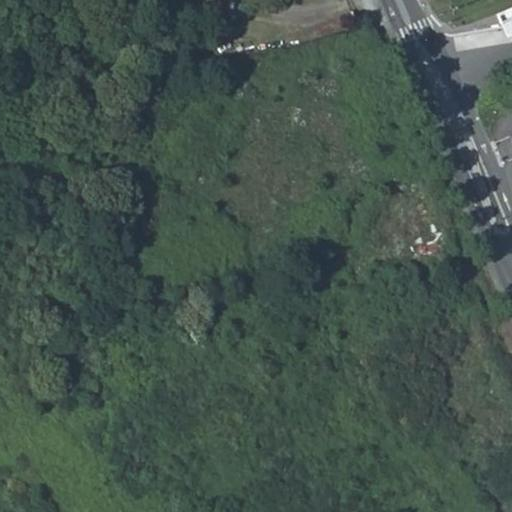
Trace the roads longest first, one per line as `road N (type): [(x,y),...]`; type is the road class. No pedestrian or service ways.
road 1 (tertiary): [(449,107),(462,169),(502,267)]
road 2 (tertiary): [(511,215),(449,107)]
